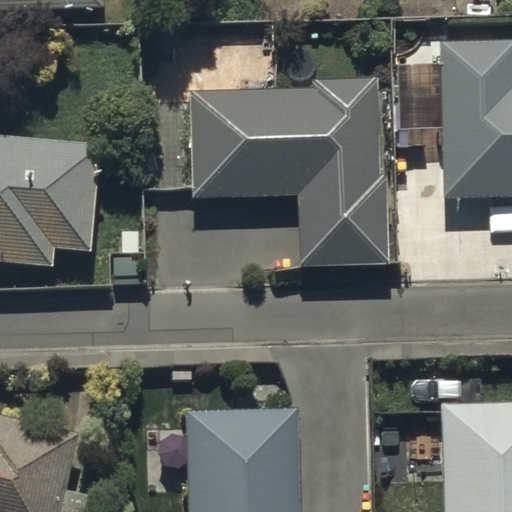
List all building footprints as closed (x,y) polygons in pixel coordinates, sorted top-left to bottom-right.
[(0,0),(0,19),(96,16),(94,0),(0,0)] [(511,55),(438,56),(439,207),(511,206),(511,55)] [(310,98),(185,102),(188,208),(293,205),(296,283),(383,280),(380,184),(369,185),(366,89),(310,91),(310,98)] [(92,153),(0,146),(0,274),(53,278),(54,262),(85,264),(92,153)] [(511,511),(511,415),(439,417),(441,511),(511,511)] [(296,511),(293,421),(181,425),(183,511),(296,511)] [(0,511),(84,511),(86,505),(66,501),(78,445),(0,429),(0,511)]
